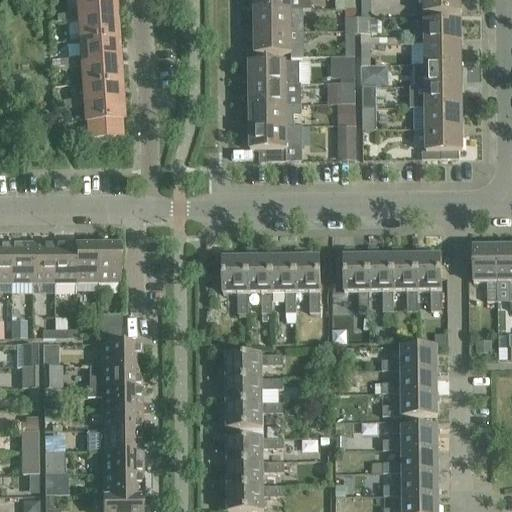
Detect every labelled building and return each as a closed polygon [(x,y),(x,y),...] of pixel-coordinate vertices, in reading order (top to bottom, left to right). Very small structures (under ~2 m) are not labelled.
[(115,22),(113,0),(76,0),(78,14),(96,13),(97,23),(115,22)] [(254,0),(254,13),(291,12),(311,12),(310,4),(306,4),(306,0),(254,0)] [(335,0),(336,12),(354,11),(353,0),(335,0)] [(460,0),(424,0),(424,16),(461,15),(460,0)] [(291,12),(254,13),(255,34),(291,34),(291,12)] [(70,42),(80,42),(116,39),(115,22),(97,23),(96,13),(78,14),(79,24),(68,25),(70,42)] [(79,24),(78,14),(68,15),(68,25),(79,24)] [(58,16),(58,21),(58,26),(68,25),(68,15),(67,15),(58,16)] [(345,29),(358,28),(358,20),(345,21),(345,29)] [(361,20),(358,20),(358,28),(370,28),(370,21),(370,20),(361,20)] [(424,23),(425,46),(461,45),(461,23),(424,23)] [(346,59),(355,59),(354,37),(358,37),(358,28),(345,29),(346,59)] [(370,37),(370,28),(358,28),(358,37),(370,37)] [(291,34),(255,34),(255,57),(291,56),(291,34)] [(116,39),(80,42),(81,59),(71,60),(72,70),(82,69),(100,68),(99,58),(117,57),(116,39)] [(425,46),(425,67),(461,67),(461,45),(425,46)] [(362,56),(362,68),(370,68),(370,56),(362,56)] [(119,82),(117,57),(99,58),(100,68),(82,69),(83,85),(119,82)] [(71,60),(61,61),(61,66),(61,71),(72,70),(71,60)] [(355,60),(340,60),(341,80),(355,79),(355,71),(355,60)] [(285,64),(249,64),(250,87),(298,86),(301,86),(310,86),(310,67),(298,67),(298,64),(291,64),(285,64)] [(415,89),(462,89),(461,67),(425,67),(415,67),(415,89)] [(381,88),(381,70),(362,70),(362,80),(362,88),(381,88)] [(119,82),(83,85),(84,100),(74,101),(74,110),(85,109),(84,105),(120,102),(119,82)] [(298,86),(250,87),(250,109),(301,108),(301,86),(298,86)] [(341,107),(347,107),(355,107),(355,86),(341,86),(341,107)] [(362,111),(376,111),(376,89),(362,89),(362,111)] [(462,110),(462,89),(415,89),(409,89),(410,111),(414,111),(462,110)] [(74,110),(74,101),(63,102),(64,110),(74,110)] [(85,123),(86,123),(121,121),(120,102),(84,105),(85,109),(85,123)] [(355,107),(342,108),(343,127),(356,127),(355,107)] [(301,108),(250,109),(250,130),(286,130),(286,129),(294,129),(294,118),(301,117),(301,108)] [(414,132),(426,132),(462,132),(462,110),(414,111),(414,132)] [(376,111),(362,111),(363,133),(376,133),(376,111)] [(122,139),(121,121),(86,123),(87,141),(122,139)] [(286,130),(250,130),(250,153),(259,152),(259,165),(303,164),(302,130),(286,130)] [(356,131),(340,131),(340,151),(344,151),(344,163),(356,163),(356,131)] [(422,154),(422,163),(459,162),(459,154),(462,154),(462,132),(426,132),(426,154),(422,154)] [(10,246),(0,246),(0,284),(10,284),(10,246)] [(32,246),(10,246),(10,284),(32,284),(32,246)] [(53,246),(32,246),(32,284),(53,284),(53,246)] [(75,246),(53,246),(53,284),(54,296),(75,296),(75,284),(75,246)] [(75,246),(75,284),(97,284),(97,247),(75,247),(75,246)] [(119,247),(97,247),(97,284),(119,284),(119,247)] [(487,304),(497,304),(497,249),(473,250),(473,285),(487,285),(487,304)] [(511,249),(497,249),(497,304),(510,304),(511,303),(511,249)] [(416,251),(416,258),(417,294),(431,294),(431,314),(441,314),(441,294),(441,258),(427,258),(427,253),(421,253),(421,250),(416,251)] [(369,295),(368,259),(355,259),(355,253),(349,253),(349,251),(344,251),(344,259),(344,295),(359,295),(359,315),(369,315),(369,295)] [(368,251),(368,259),(369,295),(383,295),(383,315),(393,315),(393,294),(392,258),(379,258),(379,253),(373,253),(373,251),(368,251)] [(392,251),(392,258),(393,294),(407,294),(407,315),(417,314),(417,294),(416,258),(403,258),(403,253),(397,253),(397,251),(392,251)] [(271,252),(271,260),(272,296),(285,296),(286,316),(296,316),(296,296),(295,260),(281,260),(281,254),(276,254),(276,252),(271,252)] [(295,260),(296,296),(309,295),(310,316),(319,316),(319,295),(320,295),(319,259),(305,259),(305,254),(300,254),(300,252),(295,252),(295,260)] [(222,260),(222,262),(223,296),(237,296),(238,316),(248,316),(248,296),(247,260),(233,260),(233,255),(228,255),(228,253),(223,253),(223,260),(222,260)] [(262,316),(272,316),(272,296),(271,260),(257,260),(257,255),(252,255),(252,253),(247,253),(247,260),(248,296),(261,296),(262,316)] [(121,316),(97,317),(97,329),(121,328),(121,316)] [(14,327),(14,341),(26,341),(26,327),(14,327)] [(121,328),(97,329),(98,341),(122,340),(121,328)] [(67,332),(54,333),(54,341),(67,341),(67,332)] [(54,333),(42,333),(42,341),(54,341),(54,333)] [(123,346),(102,347),(102,368),(140,368),(140,346),(123,346)] [(490,346),(476,347),(477,356),(490,356),(490,346)] [(28,347),(29,369),(37,369),(37,347),(28,347)] [(436,349),(401,350),(401,363),(382,363),(382,374),(401,373),(437,373),(436,349)] [(219,383),(226,383),(262,382),(262,368),(282,368),(282,358),(262,358),(262,357),(226,358),(226,372),(221,372),(221,378),(219,378),(219,383)] [(43,360),(43,369),(52,369),(57,369),(57,360),(43,360)] [(102,368),(89,369),(89,390),(140,390),(140,368),(102,368)] [(43,369),(43,391),(52,391),(52,369),(43,369)] [(437,373),(401,373),(402,386),(382,386),(382,396),(402,396),(437,396),(437,373)] [(37,377),(22,378),(22,391),(29,391),(37,391),(37,377)] [(219,407),(226,407),(262,406),(262,392),(282,392),(282,382),(262,382),(226,383),(226,396),(221,396),(221,402),(219,402),(219,407)] [(89,390),(86,390),(86,401),(102,401),(102,412),(141,412),(140,390),(89,390)] [(37,391),(29,391),(29,403),(37,403),(37,391)] [(43,391),(44,412),(52,412),(52,391),(43,391)] [(437,396),(402,396),(402,409),(382,409),(382,419),(402,419),(437,419),(437,396)] [(262,406),(226,407),(227,420),(221,420),(221,426),(219,426),(219,431),(227,431),(263,431),(262,416),(283,416),(283,406),(262,406)] [(141,412),(102,412),(103,433),(141,433),(141,412)] [(37,433),(37,421),(27,421),(27,433),(37,433)] [(402,453),(438,453),(437,429),(402,429),(402,443),(383,443),(383,453),(402,453)] [(103,433),(87,433),(87,455),(103,455),(141,455),(141,433),(103,433)] [(27,455),(29,455),(38,455),(38,434),(22,434),(22,456),(27,455)] [(263,441),(227,441),(227,456),(222,456),(222,461),(220,461),(220,466),(227,466),(263,465),(263,452),(283,451),(283,441),(263,441)] [(438,453),(402,453),(403,465),(383,466),(383,476),(438,475),(438,453)] [(29,455),(27,455),(28,477),(30,477),(38,477),(38,455),(29,455)] [(44,477),(50,477),(64,477),(64,455),(44,455),(44,477)] [(141,455),(103,455),(103,477),(141,476),(141,455)] [(283,465),(263,465),(227,466),(227,480),(222,480),(222,485),(220,485),(220,490),(227,490),(263,489),(263,475),(283,475),(283,465)] [(403,489),(383,489),(383,499),(403,499),(438,498),(438,475),(403,476),(403,489)] [(103,498),(102,498),(142,498),(141,476),(103,477),(103,498)] [(38,477),(30,477),(30,490),(38,489),(38,477)] [(50,477),(44,477),(45,498),(53,498),(55,498),(55,477),(50,477)] [(345,499),(345,487),(335,487),(335,499),(345,499)] [(263,489),(227,490),(228,504),(222,504),(222,509),(220,509),(220,511),(263,511),(263,500),(284,499),(284,489),(263,489)] [(53,511),(53,498),(45,498),(45,511),(53,511)] [(142,498),(102,498),(102,511),(140,511),(140,498),(142,498)] [(438,511),(438,498),(403,499),(403,511),(384,511),(383,511),(438,511)] [(38,511),(39,503),(22,503),(22,511),(38,511)]
